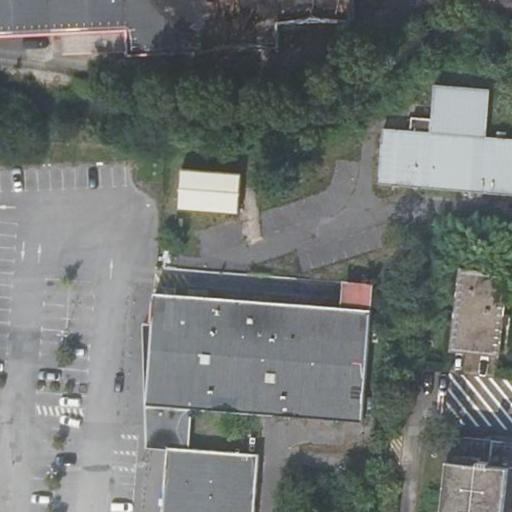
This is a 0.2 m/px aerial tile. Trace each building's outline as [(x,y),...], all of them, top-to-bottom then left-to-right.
[(0,0),(0,35),(64,32),(65,50),(126,47),(126,54),(280,46),(278,21),(353,16),(351,0),(0,0)] [(511,88),(435,83),(432,118),(430,131),(411,129),(384,127),(379,183),(511,192),(511,88)] [(430,131),(432,118),(412,116),(411,129),(430,131)] [(179,206),(239,210),(242,170),(182,165),(179,206)] [(445,354),(494,359),(503,276),(453,272),(445,354)] [(158,290),(156,328),(151,405),(181,407),(192,408),(362,420),(370,305),(188,292),(158,290)] [(172,454),(172,452),(179,444),(181,407),(151,405),(148,409),(148,452),(172,454)] [(179,444),(189,445),(192,408),(181,407),(179,444)] [(511,511),(511,444),(459,439),(456,464),(445,463),(440,511),(511,511)] [(189,445),(179,444),(172,452),(172,454),(168,511),(255,511),(260,451),(189,445)]
